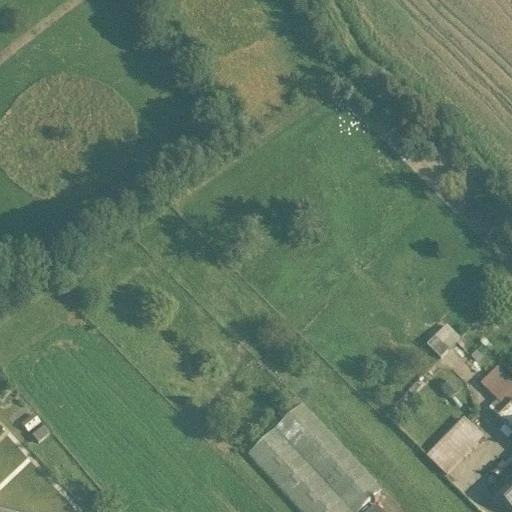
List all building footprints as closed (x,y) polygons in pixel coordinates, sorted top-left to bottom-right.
[(427,345),(441,359),(461,340),(447,325),(427,345)] [(511,384),(497,370),(482,386),(507,411),(511,406),(511,384)] [(361,511),(383,492),(303,406),(248,458),(298,511),(361,511)] [(511,406),(507,411),(498,421),(511,434),(511,406)] [(31,416),(21,425),(29,434),(39,425),(31,416)] [(464,421),(427,458),(445,476),(482,440),(464,421)] [(511,461),(506,468),(503,465),(492,477),(496,478),(496,480),(498,480),(498,479),(506,481),(508,484),(511,480),(511,461)] [(511,511),(511,480),(508,484),(495,498),(509,511),(511,511)]
